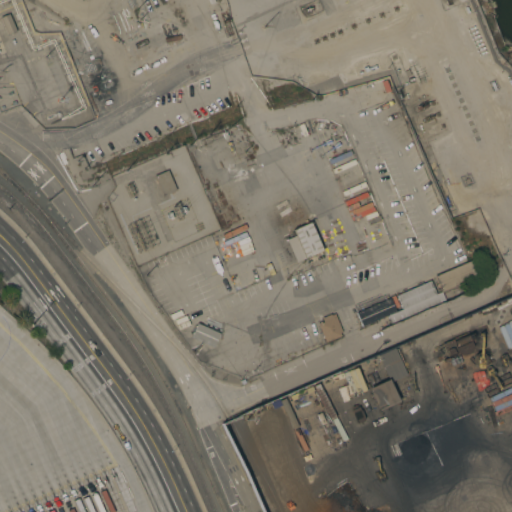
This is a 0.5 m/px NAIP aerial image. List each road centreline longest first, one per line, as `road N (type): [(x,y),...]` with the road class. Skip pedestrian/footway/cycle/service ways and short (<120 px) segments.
road 1 (residential): [(0,139),(70,206),(205,407)]
road 2 (residential): [(0,245),(132,410),(184,511)]
